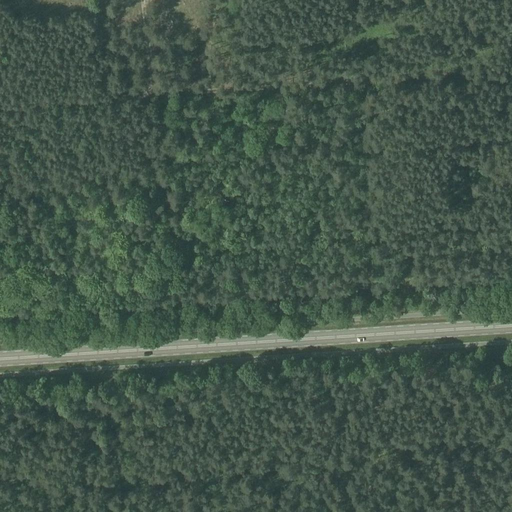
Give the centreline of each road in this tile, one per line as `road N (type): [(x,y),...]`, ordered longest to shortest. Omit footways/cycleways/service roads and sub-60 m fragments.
road 1 (primary): [(0,359),(511,325)]
road 2 (track): [(137,0),(146,97),(0,108)]
